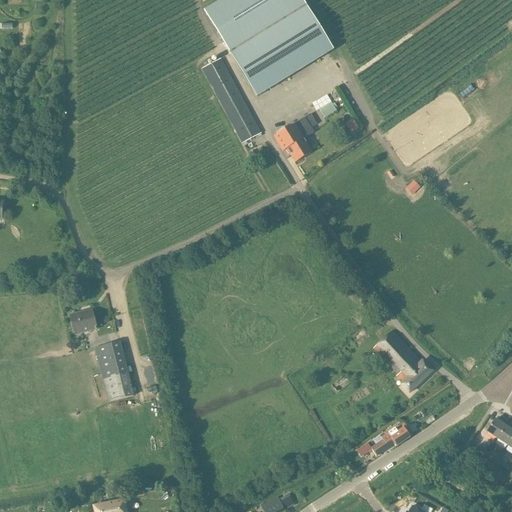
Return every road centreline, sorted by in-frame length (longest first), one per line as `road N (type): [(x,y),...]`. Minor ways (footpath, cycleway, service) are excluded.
road 1 (residential): [(473,401),(401,330),(289,170)]
road 2 (residential): [(309,511),(473,401)]
